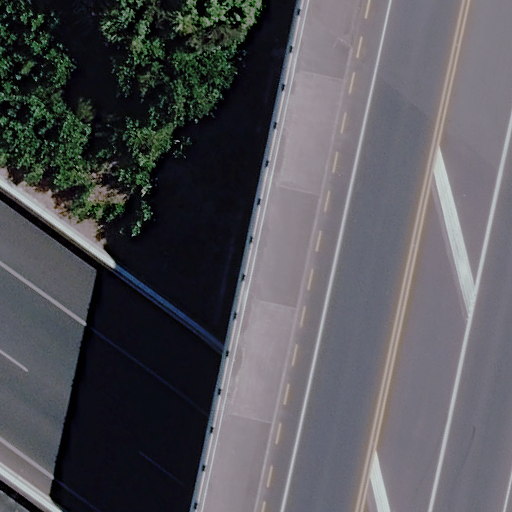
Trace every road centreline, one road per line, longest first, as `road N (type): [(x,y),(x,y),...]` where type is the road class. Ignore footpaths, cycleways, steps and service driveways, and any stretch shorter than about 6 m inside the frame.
road 1 (secondary): [(365,511),(476,0)]
road 2 (motorway): [(0,341),(223,511)]
